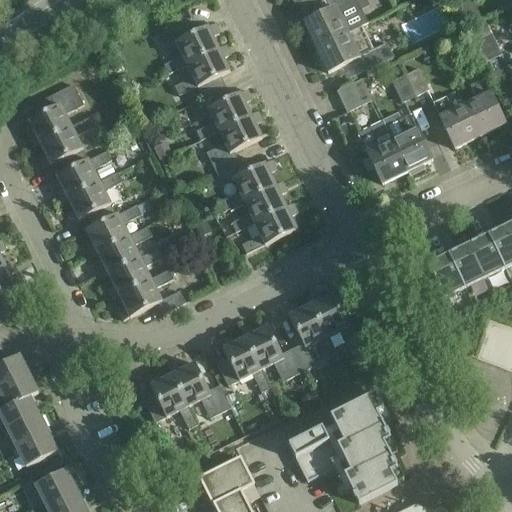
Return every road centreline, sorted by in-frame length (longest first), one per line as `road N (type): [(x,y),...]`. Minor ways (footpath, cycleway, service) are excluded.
road 1 (residential): [(68,339),(183,334),(356,243)]
road 2 (residential): [(511,508),(447,438),(356,243)]
road 3 (residential): [(356,243),(236,0)]
road 4 (residential): [(143,511),(105,476),(68,402),(68,339)]
road 5 (residential): [(68,339),(68,306),(0,167)]
road 6 (residential): [(356,243),(511,168)]
